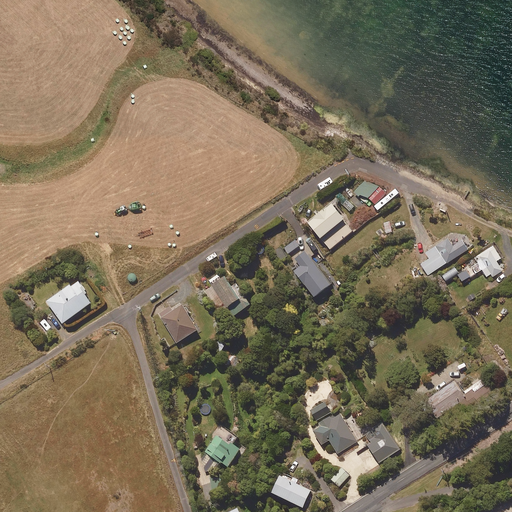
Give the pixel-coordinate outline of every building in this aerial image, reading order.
[(370,200),(380,188),(366,182),(355,195),(360,199),(362,196),(368,201),(370,200)] [(388,195),(380,188),(370,200),(377,207),(388,195)] [(322,242),(346,223),(335,208),(341,203),(338,199),(332,204),(308,223),(322,242)] [(348,200),(343,206),(350,213),(356,207),(348,200)] [(364,219),(360,215),(352,223),(355,227),(364,219)] [(394,233),(391,223),(385,225),(388,235),(394,233)] [(299,247),(295,241),(284,248),(288,254),(299,247)] [(454,248),(449,241),(427,254),(430,260),(422,265),(429,276),(469,251),(463,243),(454,248)] [(473,268),(477,274),(483,271),(488,278),(492,275),(494,278),(504,272),(497,263),(502,260),(494,248),(476,259),(479,264),(473,268)] [(306,253),(296,261),(301,267),(294,272),(316,300),(333,287),(306,253)] [(447,284),(460,274),(456,270),(444,279),(447,284)] [(472,277),(468,271),(459,277),(463,283),(472,277)] [(233,289),(227,279),(206,292),(221,315),(229,310),(234,318),(251,308),(238,286),(233,289)] [(413,286),(410,280),(398,285),(402,292),(413,286)] [(93,305),(78,283),(48,303),(63,325),(93,305)] [(198,333),(183,307),(174,313),(171,308),(160,315),(177,345),(198,333)] [(436,423),(462,405),(468,413),(496,393),(489,383),(476,393),(473,389),(464,395),(455,382),(423,405),(436,423)] [(331,414),(326,404),(312,412),(317,422),(331,414)] [(358,443),(340,415),(320,427),(322,430),(315,434),(323,447),(331,442),(339,455),(358,443)] [(384,425),(367,436),(373,445),(370,447),(381,463),(400,451),(384,425)] [(207,454),(223,466),(229,470),(242,453),(233,447),(231,449),(219,439),(207,454)] [(350,476),(343,469),(332,481),(339,488),(350,476)] [(301,482),(295,480),(293,484),(282,480),(274,497),(304,509),(311,492),(299,487),(301,482)]
